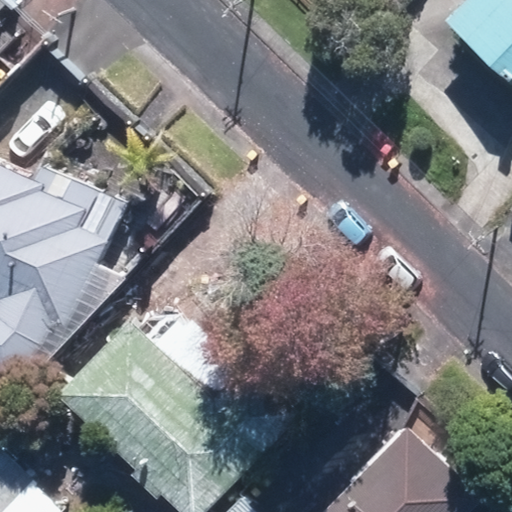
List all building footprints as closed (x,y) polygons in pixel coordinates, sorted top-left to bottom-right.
[(511,0),(477,0),(452,28),(511,83),(511,0)] [(0,312),(0,365),(15,379),(49,343),(60,316),(76,323),(118,231),(108,227),(90,219),(97,202),(57,183),(61,177),(42,168),(0,148),(0,284),(5,287),(11,290),(2,309),(0,312)] [(155,328),(141,316),(70,389),(145,461),(139,469),(164,493),(170,487),(195,511),(205,511),(307,408),(258,360),(223,396),(155,328)] [(467,511),(489,489),(418,422),(330,511),(264,511),(244,493),(225,511),(467,511)] [(0,511),(60,511),(67,506),(0,439),(0,511)]
